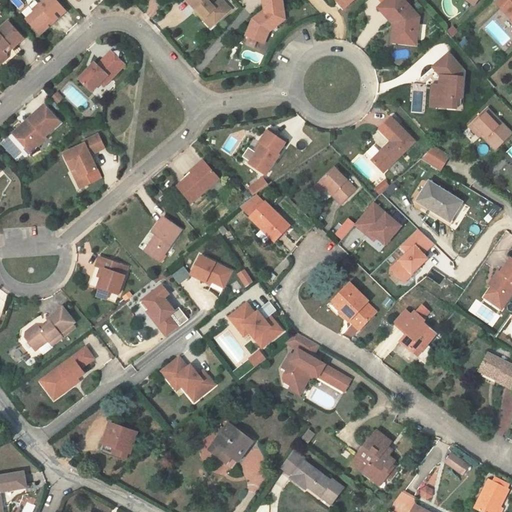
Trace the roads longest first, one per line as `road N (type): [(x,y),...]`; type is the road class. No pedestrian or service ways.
road 1 (residential): [(511,466),(302,319),(284,279),(316,243)]
road 2 (residential): [(0,113),(96,28),(114,22),(137,29),(199,107)]
road 3 (residential): [(293,89),(303,109),(328,121),(351,115),(367,95),(367,72),(352,52),(326,45),(302,58)]
road 4 (residential): [(199,107),(191,129),(64,243)]
